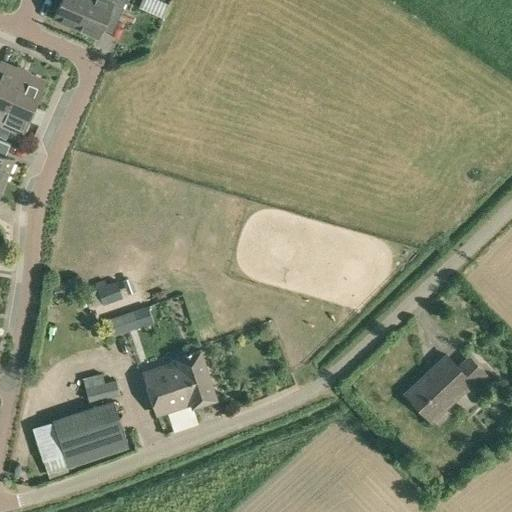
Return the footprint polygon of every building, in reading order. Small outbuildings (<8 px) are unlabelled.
[(86,0),(60,0),(54,16),(76,26),(86,0)] [(105,0),(86,0),(76,26),(98,36),(108,11),(119,15),(125,0),(108,0),(108,1),(105,0)] [(141,0),(162,9),(165,0),(141,0)] [(0,61),(0,123),(23,71),(0,61)] [(45,81),(23,71),(0,123),(23,133),(45,81)] [(0,179),(6,182),(15,160),(5,155),(10,144),(0,139),(0,179)] [(82,286),(77,275),(51,285),(56,297),(82,286)] [(177,361),(143,372),(156,414),(191,403),(192,406),(216,399),(200,349),(176,357),(177,361)] [(457,367),(446,355),(405,393),(431,421),(471,383),(475,387),(487,376),(468,357),(457,367)] [(88,401),(119,394),(115,379),(85,386),(88,401)] [(65,457),(128,438),(117,399),(53,418),(65,457)] [(44,447),(58,443),(49,411),(35,414),(44,447)]
